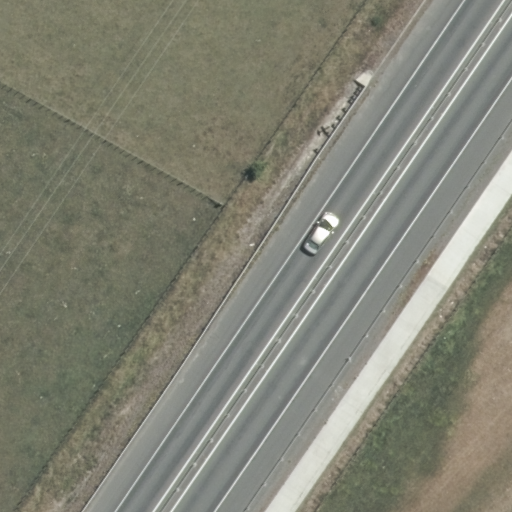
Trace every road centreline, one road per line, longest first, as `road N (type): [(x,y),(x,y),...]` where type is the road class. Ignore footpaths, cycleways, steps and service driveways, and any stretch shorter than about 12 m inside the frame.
road 1 (trunk): [(127,511),(472,0)]
road 2 (trunk): [(511,75),(211,511)]
